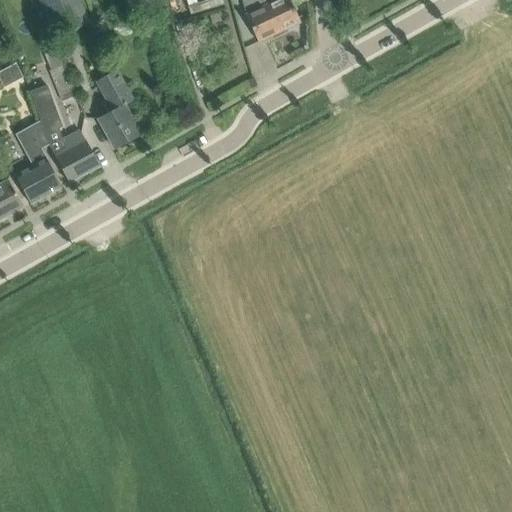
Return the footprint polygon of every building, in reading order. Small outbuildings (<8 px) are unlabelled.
[(39,0),(50,28),(54,37),(89,23),(80,0),(39,0)] [(264,0),(241,0),(246,15),(258,42),(280,32),(264,0)] [(264,0),(280,32),(301,22),(290,0),(277,0),(276,1),(275,0),(264,0)] [(129,29),(146,41),(156,27),(140,14),(129,29)] [(42,31),(41,42),(46,54),(44,54),(51,71),(50,71),(62,101),(77,95),(65,65),(54,37),(50,28),(42,31)] [(24,78),(16,63),(9,67),(17,81),(24,78)] [(98,119),(115,149),(141,135),(125,106),(134,100),(118,69),(95,82),(108,113),(98,119)] [(47,85),(30,91),(50,146),(50,147),(55,156),(69,183),(100,167),(85,140),(80,131),(64,139),(60,128),(63,127),(47,85)] [(46,158),(15,176),(30,204),(62,187),(46,158)] [(0,220),(23,208),(6,181),(0,184),(0,220)]
